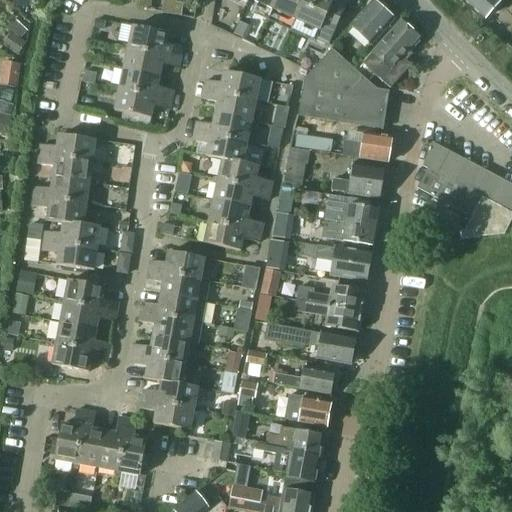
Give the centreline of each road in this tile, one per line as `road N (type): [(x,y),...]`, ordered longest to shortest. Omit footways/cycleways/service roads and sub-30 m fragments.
road 1 (residential): [(328,511),(350,378),(369,375),(419,112),(435,75),(459,52)]
road 2 (residential): [(19,511),(39,400),(110,393),(153,169),(166,145)]
road 3 (residential): [(202,34),(84,9),(58,122),(166,145)]
